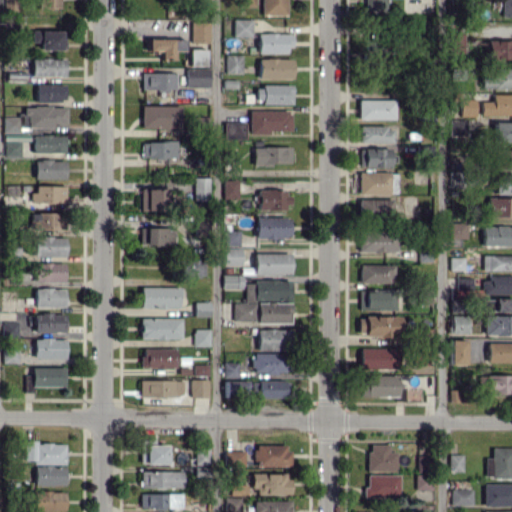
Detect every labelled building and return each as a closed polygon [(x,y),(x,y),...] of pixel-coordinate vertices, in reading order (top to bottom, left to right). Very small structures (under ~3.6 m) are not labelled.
[(35,0),(36,8),(59,7),(59,0),(35,0)] [(285,15),(285,0),(259,0),(259,15),(285,15)] [(362,0),(363,10),(386,9),(385,0),(362,0)] [(511,0),(500,0),(499,16),(511,16),(511,0)] [(251,36),(250,19),(231,19),(231,36),(251,36)] [(189,43),(208,42),(207,22),(189,22),(189,43)] [(38,49),(61,50),(62,31),(29,30),(29,41),(38,41),(38,49)] [(255,52),(288,53),(288,33),(255,33),(255,52)] [(183,51),(183,39),(146,38),(146,50),(158,51),(158,59),(174,59),(174,50),(183,51)] [(511,40),(485,39),(485,58),(511,59),(511,40)] [(205,49),(187,49),(187,66),(204,66),(205,49)] [(240,73),(240,55),(224,54),(223,73),(240,73)] [(30,75),(64,76),(64,58),(30,57),(30,75)] [(290,78),(290,58),(256,58),(256,78),(290,78)] [(184,67),(183,87),(207,87),(207,68),(184,67)] [(511,88),(511,69),(480,68),(480,88),(511,88)] [(173,72),(139,73),(140,90),(173,89),(173,72)] [(34,101),(63,101),(63,84),(34,84),(34,101)] [(290,85),(252,85),(253,103),(290,103),(290,85)] [(478,114),(511,114),(511,93),(490,93),(490,101),(479,101),(478,114)] [(474,98),(458,99),(459,115),(474,115),(474,98)] [(393,119),(392,99),(356,99),(357,120),(393,119)] [(180,106),(140,105),(139,128),(179,128),(180,106)] [(66,106),(23,107),(23,127),(66,126),(66,106)] [(289,110),(247,110),(247,134),(267,134),(267,130),(288,130),(289,110)] [(2,156),(19,156),(20,135),(14,135),(15,125),(8,125),(8,117),(2,117),(1,132),(3,132),(2,156)] [(222,138),(243,139),(243,122),(222,121),(222,138)] [(491,141),(511,141),(511,122),(492,122),(491,141)] [(357,126),(357,142),(391,142),(391,126),(357,126)] [(63,152),(63,135),(31,134),(31,152),(63,152)] [(175,141),(140,141),(140,158),(175,157),(175,141)] [(289,164),(289,146),(250,147),(250,164),(289,164)] [(388,166),(387,147),(357,148),(357,167),(388,166)] [(511,169),(511,149),(495,149),(495,169),(511,169)] [(64,178),(64,160),(33,159),(32,178),(64,178)] [(395,172),(356,171),(356,193),(394,194),(395,172)] [(491,193),(511,193),(511,174),(491,175),(491,193)] [(192,199),(207,199),(207,177),(191,177),(192,199)] [(236,180),(221,179),(221,198),(236,198),(236,180)] [(64,202),(64,185),(32,184),(32,202),(64,202)] [(165,189),(139,188),(138,209),(164,210),(165,189)] [(256,209),(286,209),(286,189),(256,189),(256,209)] [(511,217),(511,197),(485,197),(484,216),(511,217)] [(390,217),(390,200),(357,198),(356,216),(390,217)] [(29,213),(30,229),(60,229),(59,212),(29,213)] [(288,238),(288,216),(253,217),(254,238),(288,238)] [(447,222),(448,238),(465,238),(464,221),(447,222)] [(511,245),(511,225),(480,226),(480,246),(511,245)] [(172,244),(172,227),(139,226),(138,243),(172,244)] [(238,230),(222,230),(222,245),(238,245),(238,230)] [(357,252),(394,250),(394,230),(356,231),(357,252)] [(64,236),(32,237),(33,256),(64,255),(64,236)] [(240,248),(221,247),(221,264),(240,265),(240,248)] [(289,274),(288,253),(252,253),(252,274),(289,274)] [(511,269),(511,254),(480,255),(480,270),(511,269)] [(448,269),(462,269),(462,257),(448,257),(448,269)] [(202,276),(202,258),(180,258),(180,276),(202,276)] [(63,262),(33,263),(33,281),(64,281),(63,262)] [(393,264),(357,264),(357,282),(392,283),(393,264)] [(240,274),(220,275),(220,288),(241,288),(240,274)] [(511,276),(480,277),(480,294),(511,293),(511,276)] [(454,277),(453,289),(470,289),(471,277),(454,277)] [(289,300),(289,280),(242,281),(242,301),(289,300)] [(138,307),(177,307),(177,287),(138,286),(138,307)] [(33,288),(33,307),(64,306),(64,288),(33,288)] [(357,309),(394,309),(394,290),(357,290),(357,309)] [(429,305),(430,290),(418,290),(418,304),(429,305)] [(511,298),(481,299),(481,311),(511,310),(511,298)] [(208,316),(208,301),(192,302),(192,316),(208,316)] [(230,320),(252,321),(252,303),(231,302),(230,320)] [(289,302),(255,302),(255,323),(289,323),(289,302)] [(32,332),(63,332),(64,313),(33,313),(32,332)] [(511,314),(482,315),(482,335),(511,334),(511,314)] [(355,316),(356,337),(397,336),(397,315),(355,316)] [(449,332),(466,333),(466,315),(450,315),(449,332)] [(179,318),(139,317),(138,338),(179,339),(179,318)] [(0,321),(1,338),(17,337),(17,321),(0,321)] [(208,345),(208,328),(191,329),(191,346),(208,345)] [(254,349),(285,350),(286,329),(254,329),(254,349)] [(64,358),(64,338),(32,338),(32,357),(64,358)] [(463,363),(463,339),(447,340),(447,364),(463,363)] [(511,362),(511,342),(485,342),(485,362),(511,362)] [(1,363),(17,362),(16,347),(0,348),(1,363)] [(357,369),(393,368),(392,347),(357,348),(357,369)] [(174,348),(140,348),(140,367),(173,368),(174,348)] [(285,373),(285,353),(250,352),(250,372),(285,373)] [(222,376),(236,376),(236,362),(222,362),(222,376)] [(207,374),(207,363),(191,364),(192,375),(207,374)] [(32,386),(63,386),(64,367),(30,366),(30,375),(23,375),(23,392),(32,393),(32,386)] [(511,393),(511,374),(484,374),(484,393),(511,393)] [(358,397),(402,397),(402,387),(395,387),(395,375),(358,375),(358,397)] [(138,396),(181,397),(181,380),(138,379),(138,396)] [(206,397),(206,379),(189,379),(189,397),(206,397)] [(223,396),(246,396),(246,380),(223,381),(223,396)] [(287,397),(287,380),(251,380),(251,397),(287,397)] [(62,463),(63,442),(22,442),(21,462),(62,463)] [(365,471),(394,471),(394,451),(387,451),(387,444),(365,443),(365,471)] [(165,464),(165,444),(140,444),(140,463),(165,464)] [(252,444),(253,466),(285,466),(285,444),(252,444)] [(511,447),(490,447),(489,457),(483,457),(482,477),(511,477),(511,447)] [(208,449),(193,448),(192,464),(207,465),(208,449)] [(242,450),(223,451),(223,465),(242,465),(242,450)] [(460,471),(461,454),(447,454),(447,470),(460,471)] [(32,485),(62,484),(62,465),(32,465),(32,485)] [(180,488),(180,471),(138,470),(138,487),(180,488)] [(287,493),(286,472),(250,473),(251,494),(287,493)] [(397,474),(365,474),(365,487),(362,487),(362,497),(397,496),(397,474)] [(414,490),(430,489),(429,474),(413,475),(414,490)] [(511,482),(481,483),(481,506),(511,505),(511,482)] [(244,485),(230,484),(229,494),(244,495),(244,485)] [(448,489),(449,505),(470,505),(470,488),(448,489)] [(32,490),(31,510),(63,511),(64,491),(32,490)] [(138,508),(179,507),(179,493),(138,493),(138,508)] [(222,497),(222,511),(238,511),(238,497),(222,497)] [(288,511),(288,500),(251,501),(251,511),(288,511)]
